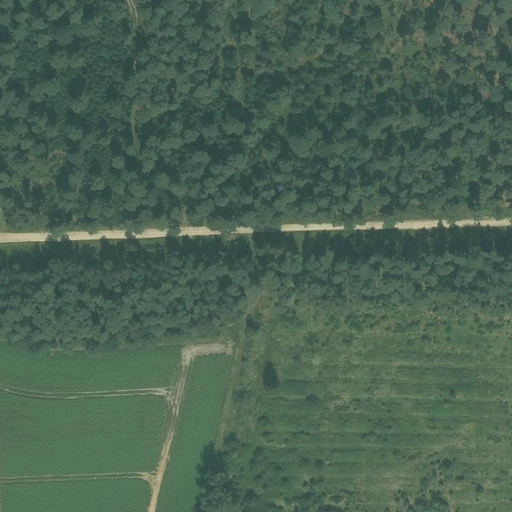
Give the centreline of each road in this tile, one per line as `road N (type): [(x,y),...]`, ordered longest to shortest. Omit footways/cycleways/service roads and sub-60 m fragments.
road 1 (track): [(0,233),(511,220)]
road 2 (track): [(186,228),(181,207),(141,150),(131,0)]
road 3 (track): [(0,233),(0,0)]
